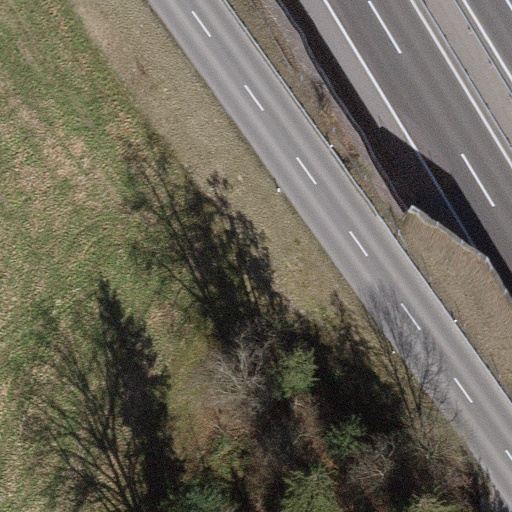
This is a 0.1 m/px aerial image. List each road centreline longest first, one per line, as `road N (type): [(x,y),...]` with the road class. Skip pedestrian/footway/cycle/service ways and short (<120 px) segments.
road 1 (tertiary): [(511,456),(186,0)]
road 2 (motorway): [(367,0),(511,236)]
